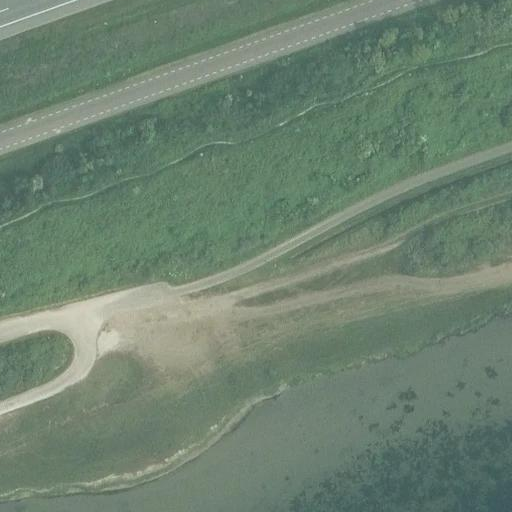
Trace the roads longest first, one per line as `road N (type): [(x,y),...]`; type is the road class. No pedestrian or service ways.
road 1 (unclassified): [(0,144),(402,0)]
road 2 (track): [(150,298),(182,312),(234,299),(511,198)]
